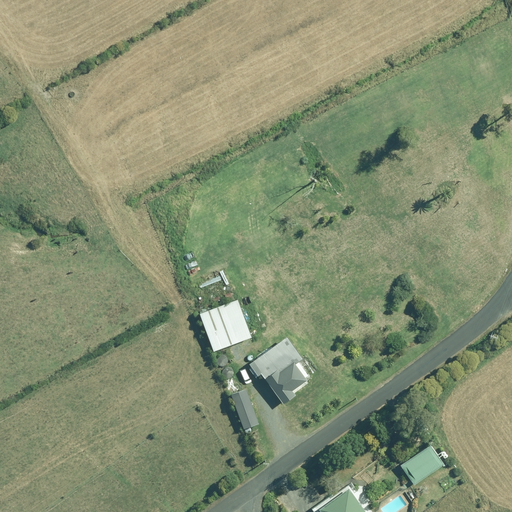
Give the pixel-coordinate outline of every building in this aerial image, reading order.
[(240,295),(196,310),(210,351),(254,336),(240,295)] [(285,333),(249,359),(280,403),(317,377),(285,333)] [(244,383),(226,390),(241,428),(259,421),(244,383)] [(424,443),(398,462),(414,483),(440,464),(424,443)] [(364,511),(347,486),(311,511),(312,511),(364,511)]
